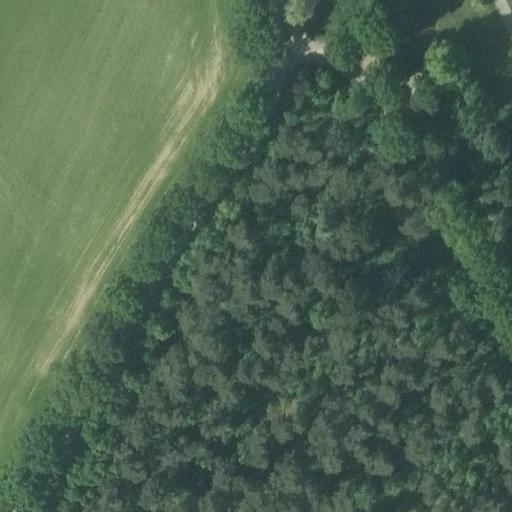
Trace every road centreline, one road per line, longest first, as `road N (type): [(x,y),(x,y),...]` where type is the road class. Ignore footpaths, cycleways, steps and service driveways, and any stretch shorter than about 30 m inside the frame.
road 1 (unclassified): [(11,511),(229,114),(279,42),(270,0)]
road 2 (track): [(511,249),(446,111)]
